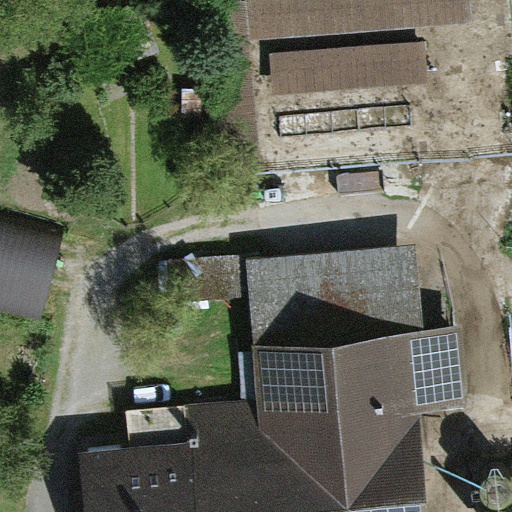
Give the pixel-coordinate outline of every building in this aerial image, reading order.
[(470,26),(468,0),(256,0),(209,3),(219,166),(259,163),(251,40),(470,26)] [(429,83),(426,43),(268,52),(270,93),(429,83)] [(61,225),(0,210),(0,311),(37,321),(61,225)] [(81,454),(86,511),(432,511),(424,415),(470,411),(462,324),(426,328),(418,246),(248,262),(261,401),(130,414),(133,449),(81,454)] [(242,258),(172,263),(174,300),(245,295),(242,258)]
